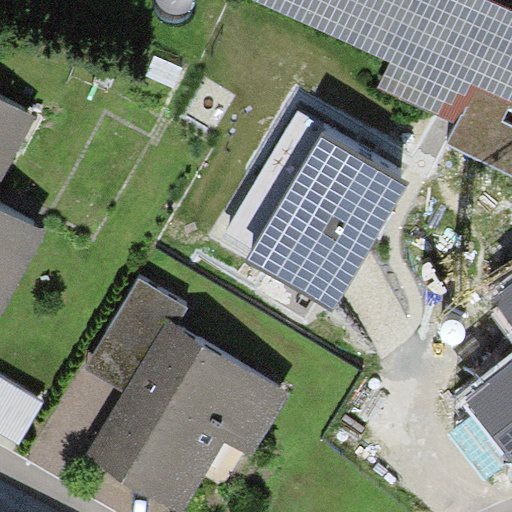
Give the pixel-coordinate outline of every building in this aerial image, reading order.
[(511,12),(486,0),(248,0),(381,59),(370,83),(454,122),(438,150),(511,181),(511,127),(506,125),(511,112),(511,12)] [(0,214),(0,172),(34,112),(0,93),(0,298),(36,234),(0,214)] [(410,168),(302,104),(228,229),(336,293),(410,168)] [(128,284),(73,368),(119,397),(167,322),(173,313),(128,284)] [(83,456),(175,511),(218,442),(243,457),(283,393),(167,322),(119,397),(83,456)] [(456,424),(511,493),(511,370),(487,390),(491,396),(456,424)] [(0,428),(25,443),(49,402),(0,373),(0,428)]
